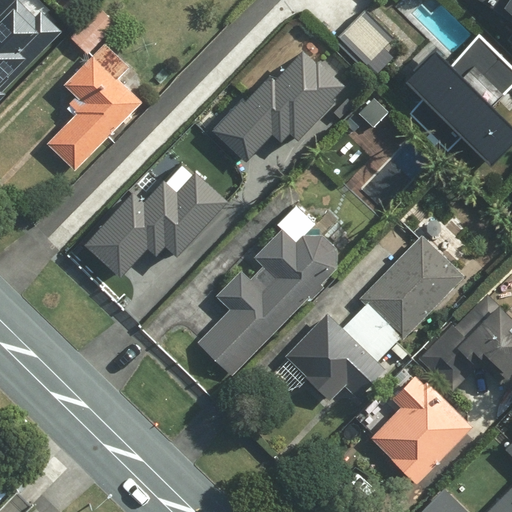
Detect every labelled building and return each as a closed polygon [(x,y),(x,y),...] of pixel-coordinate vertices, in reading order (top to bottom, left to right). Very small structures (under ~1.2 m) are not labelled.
[(0,0),(0,93),(2,95),(63,32),(30,0),(0,0)] [(511,0),(492,0),(511,11),(511,0)] [(95,9),(66,39),(85,57),(113,27),(95,9)] [(331,43),(356,68),(363,61),(368,65),(391,42),(361,12),(331,43)] [(439,42),(407,74),(426,93),(416,103),(451,137),(463,126),(491,154),(511,132),(511,115),(495,99),(511,81),(511,60),(481,30),(454,57),(439,42)] [(235,101),(205,133),(239,164),(264,137),(273,146),(282,136),(292,145),(328,106),(325,103),(335,93),(293,54),(266,83),(261,78),(238,103),(235,101)] [(41,146),(71,174),(137,106),(86,56),(57,86),(71,99),(63,107),(71,115),(41,146)] [(368,97),(353,112),(371,129),(386,115),(368,97)] [(122,196),(76,248),(113,281),(137,253),(146,261),(156,251),(167,261),(217,205),(185,176),(167,196),(153,184),(133,205),(122,196)] [(194,343),(230,377),(330,273),(330,251),(316,237),(296,237),(295,239),(290,245),(275,231),(248,259),(258,269),(245,283),(235,274),(212,298),(225,311),(194,343)] [(416,237),(357,299),(364,305),(339,331),(323,315),(280,359),(327,404),(342,389),(353,400),(382,370),(374,362),(398,338),(400,341),(460,279),(416,237)] [(415,360),(451,393),(475,368),(497,389),(505,381),(511,387),(511,320),(484,295),(453,328),(449,324),(415,360)] [(363,443),(413,488),(469,425),(420,381),(363,443)] [(418,511),(511,511),(511,437),(498,452),(511,466),(511,484),(485,511),(461,511),(439,491),(418,511)]
